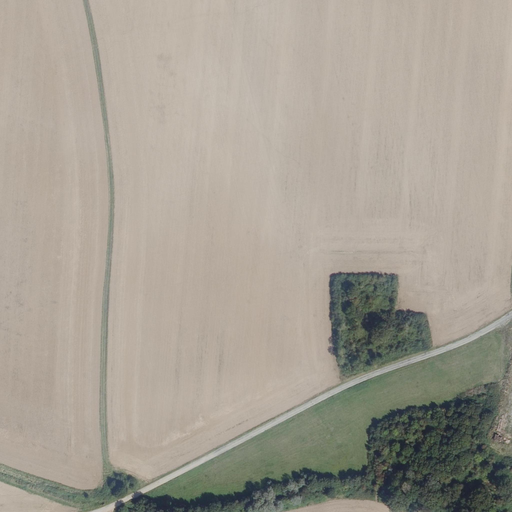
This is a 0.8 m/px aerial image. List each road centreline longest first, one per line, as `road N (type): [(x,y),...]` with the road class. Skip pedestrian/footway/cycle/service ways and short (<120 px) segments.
road 1 (track): [(83,0),(117,151),(106,267),(111,511)]
road 2 (tertiary): [(511,314),(467,340),(342,387),(99,511)]
